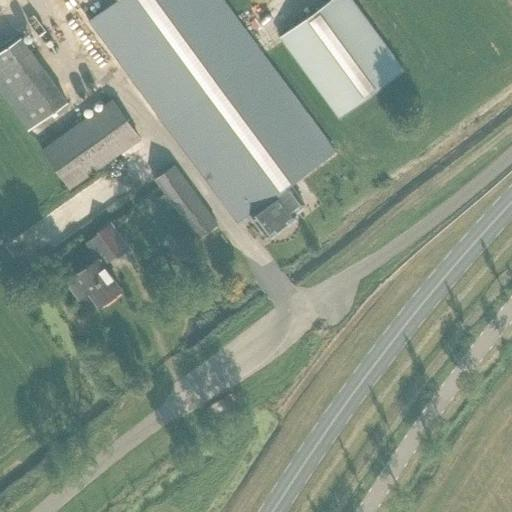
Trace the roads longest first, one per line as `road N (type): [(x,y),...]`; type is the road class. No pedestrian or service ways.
road 1 (unclassified): [(60,511),(511,156)]
road 2 (primary): [(271,511),(363,377),(511,201)]
road 3 (unclassified): [(371,511),(423,428),(511,315)]
